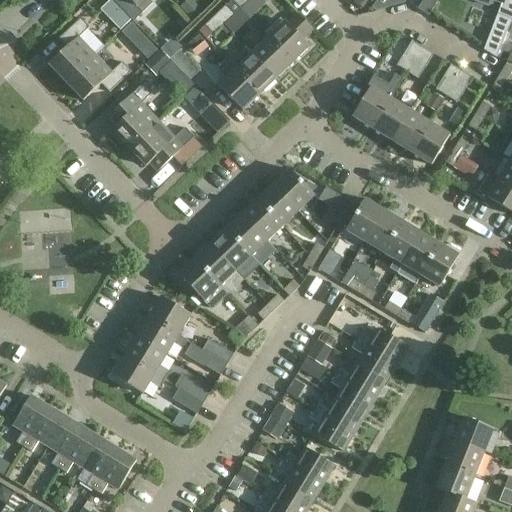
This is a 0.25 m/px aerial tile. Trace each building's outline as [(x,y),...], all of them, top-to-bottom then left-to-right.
[(112,0),(110,0),(100,10),(101,11),(110,20),(118,29),(121,31),(132,20),(125,14),(112,0)] [(142,0),(112,0),(125,14),(132,20),(134,22),(143,13),(137,6),(142,0)] [(191,0),(187,0),(179,8),(192,21),(202,11),(191,0)] [(232,0),(241,9),(249,0),(232,0)] [(367,0),(354,0),(353,3),(363,10),(369,0),(367,0)] [(377,0),(371,8),(375,12),(404,3),(404,0),(377,0)] [(427,16),(428,16),(437,0),(423,0),(418,8),(417,10),(427,16)] [(511,0),(472,0),(473,2),(488,7),(493,5),(495,0),(502,3),(498,14),(511,20),(511,19),(511,0)] [(215,16),(224,25),(235,15),(226,6),(215,16)] [(285,22),(268,38),(293,64),(310,47),(302,40),(313,30),(298,15),(288,25),(285,22)] [(215,16),(205,26),(199,32),(207,40),(213,35),(214,35),(224,25),(215,16)] [(66,83),(95,56),(104,48),(87,30),(89,28),(80,19),(58,40),(66,49),(49,65),(66,83)] [(132,23),(122,32),(135,46),(148,60),(158,51),(145,37),(132,23)] [(189,45),(196,53),(207,45),(200,36),(189,45)] [(293,64),(268,38),(252,54),(276,79),(293,64)] [(489,38),(484,50),(497,57),(502,43),(489,38)] [(412,41),(397,66),(408,72),(412,65),(423,47),(412,41)] [(412,65),(408,72),(418,79),(434,54),(423,47),(412,65)] [(174,56),(166,48),(162,51),(170,60),(174,56)] [(160,51),(145,65),(156,77),(159,74),(171,63),(160,51)] [(179,51),(170,60),(172,62),(190,81),(200,72),(179,51)] [(252,54),(242,64),(232,54),(226,60),(260,95),(276,79),(252,54)] [(111,73),(95,56),(66,83),(83,102),(101,85),(109,93),(131,72),(122,63),(111,73)] [(218,67),(228,77),(218,86),(243,112),(260,95),(226,60),(218,67)] [(171,63),(159,74),(171,86),(182,98),(195,86),(190,81),(172,62),(171,63)] [(436,90),(446,96),(462,71),(451,65),(436,90)] [(511,68),(506,65),(498,77),(506,81),(511,71),(511,68)] [(462,71),(446,96),(457,103),(473,78),(462,71)] [(370,88),(352,117),(372,130),(391,100),(392,100),(404,80),(396,75),(393,80),(390,85),(374,76),(368,87),(370,88)] [(499,93),(506,81),(498,77),(491,89),(499,93)] [(112,131),(129,149),(158,121),(142,104),(152,94),(143,85),(136,92),(121,105),(129,114),(112,131)] [(195,88),(184,99),(217,133),(228,122),(195,88)] [(426,106),(425,107),(436,113),(444,100),(433,94),(426,106)] [(391,100),(372,130),(392,142),(410,112),(392,100),(391,100)] [(476,114),(483,118),(491,106),(483,102),(476,114)] [(491,108),(484,119),(494,126),(499,119),(497,112),(491,108)] [(457,109),(449,123),(459,128),(467,115),(457,109)] [(410,112),(392,142),(411,154),(429,123),(410,112)] [(476,130),(483,118),(476,114),(468,126),(476,130)] [(194,138),(185,128),(174,138),(158,121),(129,149),(146,167),(149,164),(157,173),(194,138)] [(429,123),(411,154),(431,166),(450,136),(429,123)] [(453,151),(460,155),(468,143),(460,139),(453,151)] [(453,151),(446,163),(453,167),(460,155),(453,151)] [(461,158),(455,168),(465,174),(471,164),(461,158)] [(511,161),(510,160),(499,179),(511,186),(511,161)] [(273,185),(298,212),(315,197),(289,170),(273,185)] [(477,192),(487,198),(511,213),(511,186),(499,179),(497,180),(488,175),(477,192)] [(258,200),(283,227),(298,212),(273,185),(258,200)] [(338,194),(323,219),(337,227),(338,224),(352,203),(341,196),(338,194)] [(242,215),(267,242),(283,227),(258,200),(242,215)] [(346,231),(365,243),(384,211),(365,200),(346,231)] [(383,254),(402,222),(384,211),(365,243),(383,254)] [(226,230),(252,257),(267,242),(242,215),(226,230)] [(383,254),(402,265),(421,233),(402,222),(383,254)] [(211,245),(236,272),(252,257),(226,230),(211,245)] [(415,285),(420,276),(439,244),(421,233),(402,265),(397,274),(415,285)] [(317,243),(309,255),(317,260),(324,248),(317,243)] [(459,256),(439,244),(420,276),(440,288),(459,256)] [(195,260),(220,287),(236,272),(211,245),(195,260)] [(317,260),(309,255),(302,267),(310,272),(317,260)] [(220,287),(195,260),(179,275),(204,302),(220,287)] [(318,270),(330,277),(335,269),(323,262),(318,270)] [(352,279),(347,287),(359,294),(364,286),(352,279)] [(290,296),(300,287),(293,280),(283,290),(290,296)] [(359,294),(371,301),(376,294),(364,286),(359,294)] [(274,311),(284,302),(278,295),(268,305),(274,311)] [(149,317),(179,336),(191,316),(161,297),(149,317)] [(426,301),(411,325),(426,334),(440,309),(426,301)] [(389,302),(384,309),(396,316),(401,309),(389,302)] [(274,311),(268,305),(258,315),(264,321),(274,311)] [(339,305),(333,316),(340,321),(347,309),(346,309),(340,305),(339,305)] [(413,316),(401,309),(396,316),(408,323),(413,316)] [(249,316),(242,322),(235,330),(245,338),(246,338),(258,326),(249,316)] [(137,337),(167,355),(174,343),(181,347),(185,347),(188,342),(179,336),(149,317),(137,337)] [(360,332),(343,322),(338,330),(356,340),(360,332)] [(361,333),(357,340),(397,365),(408,347),(378,329),(372,340),(361,333)] [(325,333),(320,341),(331,347),(336,339),(325,333)] [(125,356),(164,380),(168,376),(171,373),(160,367),(167,355),(137,337),(125,356)] [(202,350),(227,365),(234,355),(209,339),(202,350)] [(386,382),(397,365),(357,340),(352,348),(363,355),(357,364),(386,382)] [(314,348),(308,359),(322,367),(328,356),(314,348)] [(196,360),(221,376),(227,365),(202,350),(196,360)] [(164,380),(125,356),(113,377),(143,395),(150,383),(161,389),(162,383),(164,380)] [(308,359),(301,371),(319,381),(326,370),(308,359)] [(386,382),(357,364),(351,374),(340,368),(335,375),(376,399),(386,382)] [(365,417),(376,399),(335,375),(331,383),(342,390),(336,399),(365,417)] [(179,389),(204,404),(210,393),(185,378),(179,389)] [(204,404),(179,389),(172,399),(197,415),(204,404)] [(31,397),(20,414),(13,426),(23,432),(16,443),(24,448),(49,408),(31,397)] [(354,434),(365,417),(336,399),(329,409),(319,403),(314,410),(354,434)] [(293,413),(280,405),(272,419),(285,427),(293,413)] [(49,408),(24,448),(32,452),(38,441),(48,447),(66,418),(49,408)] [(343,453),(354,434),(314,410),(309,418),(320,424),(314,435),(343,453)] [(66,418),(48,447),(58,453),(51,464),(59,469),(83,429),(66,418)] [(454,441),(484,453),(494,430),(464,418),(454,441)] [(276,440),(285,427),(272,419),(263,432),(276,440)] [(83,469),(101,440),(83,429),(59,469),(66,474),(73,463),(83,469)] [(118,450),(101,440),(83,469),(93,475),(86,486),(94,490),(118,450)] [(454,441),(445,465),(475,477),(484,453),(454,441)] [(256,444),(252,451),(262,458),(267,451),(256,444)] [(288,452),(284,459),(324,484),(335,466),(306,448),(299,459),(288,452)] [(118,450),(94,490),(101,495),(108,484),(118,490),(126,478),(136,461),(118,450)] [(313,502),(324,484),(284,459),(279,467),(290,474),(284,484),(313,502)] [(466,500),(475,477),(445,465),(435,489),(446,494),(447,492),(466,500)] [(244,466),(237,477),(250,485),(257,474),(244,466)] [(235,477),(228,488),(236,493),(242,481),(235,477)] [(306,511),(313,502),(284,484),(278,494),(267,487),(262,494),(291,511),(306,511)] [(447,492),(446,494),(439,511),(473,511),(477,504),(466,500),(447,492)] [(291,511),(262,494),(258,502),(269,509),(266,511),(291,511)]
